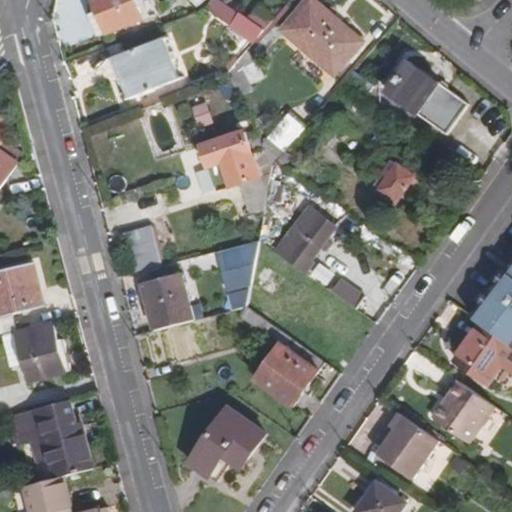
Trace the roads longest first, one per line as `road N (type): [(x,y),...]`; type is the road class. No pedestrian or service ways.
road 1 (residential): [(154,511),(24,14)]
road 2 (unclassified): [(273,511),(511,179)]
